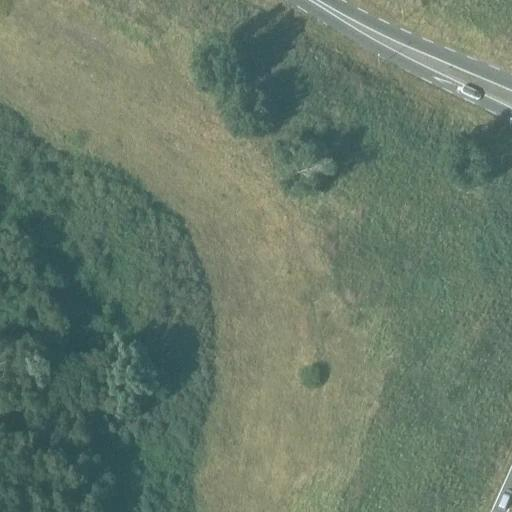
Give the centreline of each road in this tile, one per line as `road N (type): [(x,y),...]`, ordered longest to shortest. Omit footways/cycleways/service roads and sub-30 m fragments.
road 1 (tertiary): [(324,7),(386,55),(511,115)]
road 2 (tertiary): [(511,82),(324,7)]
